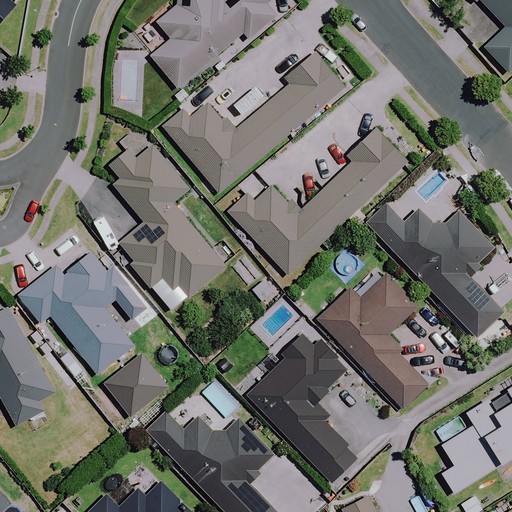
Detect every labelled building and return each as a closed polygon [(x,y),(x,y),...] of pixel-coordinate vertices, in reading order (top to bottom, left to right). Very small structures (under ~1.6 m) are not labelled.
[(0,0),(0,24),(15,7),(6,0),(0,0)] [(271,0),(270,0),(175,0),(175,2),(153,20),(167,37),(148,53),(177,88),(242,34),(247,40),(275,18),(264,5),(271,0)] [(511,0),(476,0),(504,29),(484,49),(508,74),(511,70),(511,0)] [(345,88),(316,53),(284,79),(289,86),(233,132),(209,103),(189,120),(181,110),(162,125),(218,193),(345,88)] [(407,163),(376,130),(347,157),(352,163),(297,214),(272,187),(253,204),(240,190),(223,206),(287,275),(407,163)] [(188,190),(152,146),(134,161),(126,151),(108,165),(120,180),(113,187),(144,224),(116,246),(150,287),(160,279),(171,292),(177,287),(187,299),(226,267),(173,203),(188,190)] [(404,224),(385,206),(365,225),(476,340),(503,314),(466,276),(493,249),(458,213),(438,232),(418,211),(404,224)] [(126,291),(94,251),(62,276),(55,267),(18,296),(40,324),(50,316),(97,375),(133,347),(103,309),(126,291)] [(415,309),(384,277),(357,302),(348,291),(318,320),(401,410),(426,386),(399,356),(402,353),(386,336),(415,309)] [(275,290),(265,279),(251,290),(261,302),(275,290)] [(53,394),(5,309),(0,312),(0,395),(17,426),(43,412),(38,403),(53,394)] [(313,348),(301,336),(282,355),(286,360),(248,396),(331,483),(356,458),(324,424),(329,419),(314,403),(347,372),(319,343),(313,348)] [(511,387),(507,390),(511,397),(511,403),(497,413),(489,400),(467,414),(474,426),(441,446),(454,466),(442,474),(454,494),(497,467),(511,457),(511,387)] [(183,432),(164,413),(145,433),(223,511),(274,511),(245,483),(272,456),(238,421),(219,440),(197,419),(183,432)] [(187,511),(160,484),(145,498),(137,490),(118,509),(106,496),(89,511),(187,511)] [(0,511),(1,511),(11,505),(0,491),(0,511)] [(378,511),(368,493),(339,508),(340,511),(378,511)] [(479,511),(482,511),(474,496),(460,505),(463,511),(479,511)]
